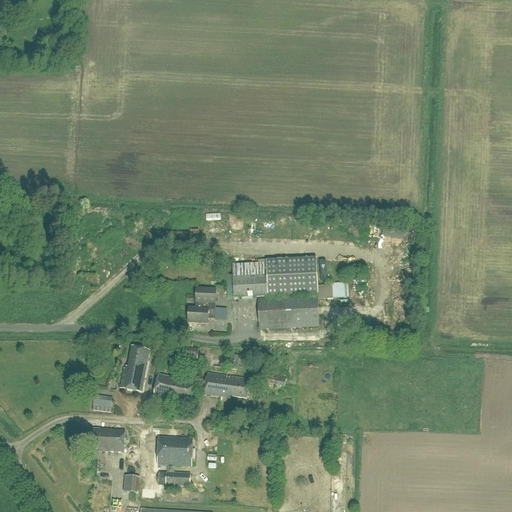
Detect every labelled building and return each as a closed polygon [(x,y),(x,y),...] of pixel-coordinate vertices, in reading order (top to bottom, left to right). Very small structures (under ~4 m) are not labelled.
[(405,231),(383,228),(381,242),(403,245),(405,231)] [(238,255),(238,263),(251,262),(250,254),(238,255)] [(320,328),(316,260),(267,262),(267,264),(233,266),(234,301),(258,300),(260,331),(320,328)] [(349,299),(348,284),(334,285),(334,300),(349,299)] [(217,291),(196,290),(196,309),(189,309),(188,325),(209,326),(209,321),(215,321),(217,291)] [(217,320),(227,320),(227,309),(217,308),(217,320)] [(228,323),(220,324),(221,332),(229,331),(228,323)] [(150,352),(132,348),(128,371),(124,370),(120,390),(142,394),(150,352)] [(199,350),(187,349),(185,361),(197,363),(199,350)] [(244,359),(231,357),(229,371),(237,372),(238,369),(242,369),(244,359)] [(171,379),(159,376),(155,397),(169,400),(168,405),(189,410),(196,383),(172,377),(171,379)] [(241,381),(208,376),(205,393),(247,400),(250,381),(241,380),(241,381)] [(286,380),(264,377),(262,385),(284,388),(286,380)] [(112,404),(94,402),(93,413),(111,414),(112,404)] [(124,432),(81,431),(80,449),(99,450),(99,453),(124,454),(124,432)] [(193,441),(159,440),(158,467),(191,468),(193,441)] [(191,476),(159,474),(158,487),(190,489),(191,476)] [(140,479),(125,478),(124,494),(139,495),(140,479)]
